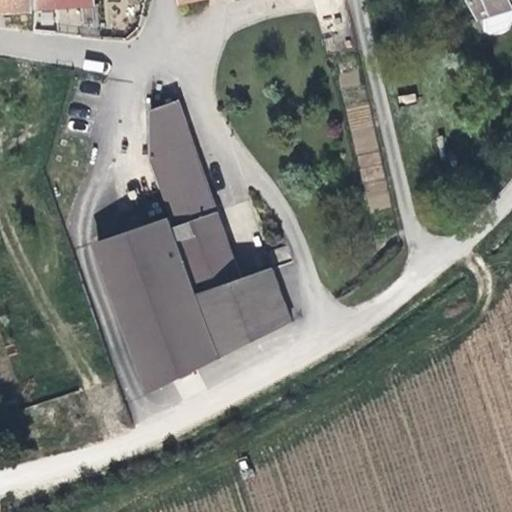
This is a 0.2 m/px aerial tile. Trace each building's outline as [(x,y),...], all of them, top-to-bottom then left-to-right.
[(0,0),(0,11),(28,10),(28,0),(0,0)] [(91,7),(90,0),(28,0),(28,10),(91,7)] [(511,0),(480,0),(491,27),(499,30),(511,26),(511,0)] [(145,112),(145,151),(146,159),(165,213),(93,238),(146,391),(215,357),(285,323),(268,272),(264,274),(236,283),(190,150),(175,104),(145,112)] [(356,157),(371,211),(391,205),(377,151),(356,157)] [(264,274),(268,272),(287,266),(282,249),(259,256),(264,274)]
